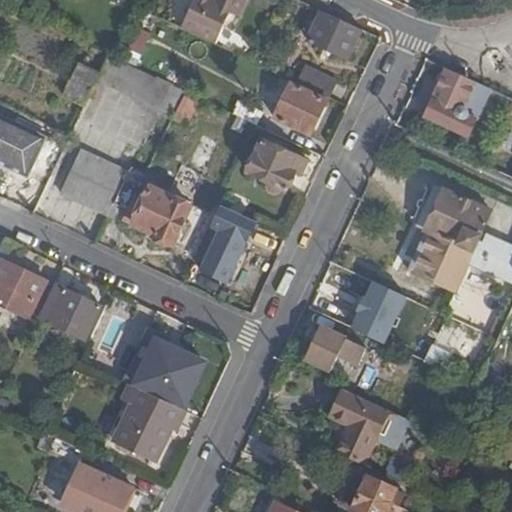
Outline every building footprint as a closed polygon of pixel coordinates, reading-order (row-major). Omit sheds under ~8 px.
[(196,0),(183,29),(216,45),(230,13),(240,17),(247,0),(196,0)] [(362,30),(320,10),(306,41),(348,60),(362,30)] [(138,29),(122,62),(136,69),(151,35),(138,29)] [(162,108),(173,86),(136,69),(122,62),(109,56),(100,74),(98,78),(162,108)] [(98,78),(100,74),(80,65),(66,96),(85,105),(98,78)] [(295,83),(329,99),(336,84),(303,68),(295,83)] [(477,83),(448,70),(426,117),(469,137),(477,121),(467,116),(467,115),(468,115),(468,114),(468,113),(467,112),(467,111),(466,110),(465,109),(477,83)] [(311,135),(326,102),(290,85),(275,118),(311,135)] [(173,86),(162,108),(175,114),(186,92),(173,86)] [(235,115),(258,126),(263,113),(240,103),(235,115)] [(0,162),(27,176),(46,137),(0,116),(0,162)] [(300,176),(306,161),(263,141),(248,173),(269,184),(268,188),(269,190),(273,193),(278,192),(280,188),(286,190),(293,174),(300,176)] [(61,193),(109,215),(127,177),(129,173),(81,151),(61,193)] [(127,177),(109,215),(125,223),(127,221),(147,230),(154,233),(154,236),(174,246),(193,208),(153,189),(147,202),(138,197),(144,184),(127,177)] [(492,210),(436,185),(418,227),(426,231),(409,270),(456,291),(465,272),(469,263),(511,281),(511,247),(485,236),(482,241),(479,239),(492,210)] [(227,282),(255,223),(221,208),(215,222),(228,227),(225,232),(222,231),(203,271),(227,282)] [(426,231),(418,227),(400,266),(409,270),(426,231)] [(147,230),(144,237),(151,241),(154,236),(154,233),(147,230)] [(39,317),(52,290),(46,286),(48,282),(4,261),(0,268),(0,305),(12,312),(14,309),(37,320),(39,317)] [(408,295),(373,279),(350,328),(386,344),(408,295)] [(62,293),(53,288),(52,290),(39,317),(86,339),(101,307),(64,290),(62,293)] [(347,327),(325,316),(318,330),(322,332),(340,341),(347,327)] [(340,341),(322,332),(308,362),(331,373),(339,358),(358,367),(365,352),(340,341)] [(208,361),(154,338),(132,389),(186,411),(208,361)] [(429,344),(423,359),(443,367),(449,352),(429,344)] [(179,426),(186,411),(132,389),(129,401),(136,405),(116,443),(154,462),(170,429),(174,424),(179,426)] [(349,428),(337,454),(365,467),(390,413),(344,392),(332,419),(349,428)] [(175,433),(179,426),(174,424),(170,429),(175,433)] [(82,464),(88,452),(47,433),(39,448),(80,467),(82,464)] [(63,506),(75,511),(123,511),(135,488),(99,472),(82,464),(80,467),(63,506)] [(397,506),(403,495),(367,478),(351,511),(388,511),(392,504),(397,506)]
